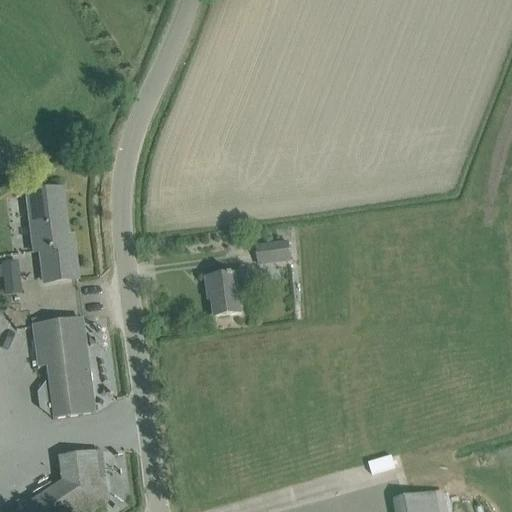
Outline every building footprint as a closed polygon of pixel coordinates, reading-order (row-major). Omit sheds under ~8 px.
[(40,254),(44,282),(75,279),(75,280),(76,280),(72,247),(65,248),(64,237),(66,236),(61,191),(41,193),(26,196),(34,254),(40,254)] [(290,262),(288,244),(256,248),(259,266),(290,262)] [(0,284),(13,283),(10,259),(0,260),(0,284)] [(214,319),(234,317),(241,316),(238,291),(241,291),(240,276),(226,278),(206,281),(208,295),(211,295),(214,319)] [(53,420),(95,415),(82,320),(81,320),(81,321),(31,328),(37,368),(46,367),(53,420)] [(92,511),(106,503),(100,454),(58,458),(61,482),(15,511),(92,511)] [(444,511),(441,494),(394,503),(396,511),(444,511)]
